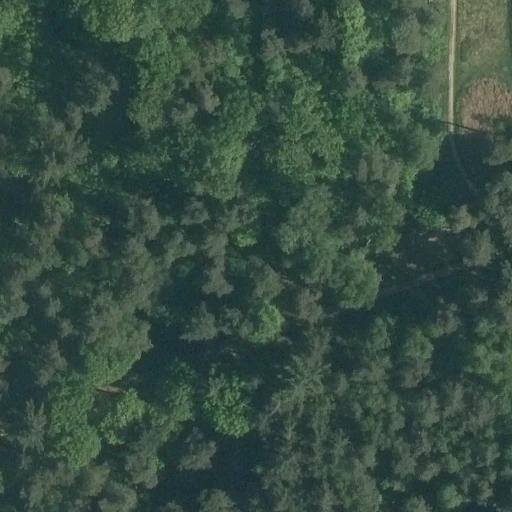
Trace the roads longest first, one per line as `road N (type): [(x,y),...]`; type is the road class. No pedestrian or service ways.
road 1 (unknown): [(452,511),(432,445),(408,412),(384,397),(377,376),(325,311),(204,214),(146,0)]
road 2 (track): [(511,245),(466,219),(450,185),(458,0)]
